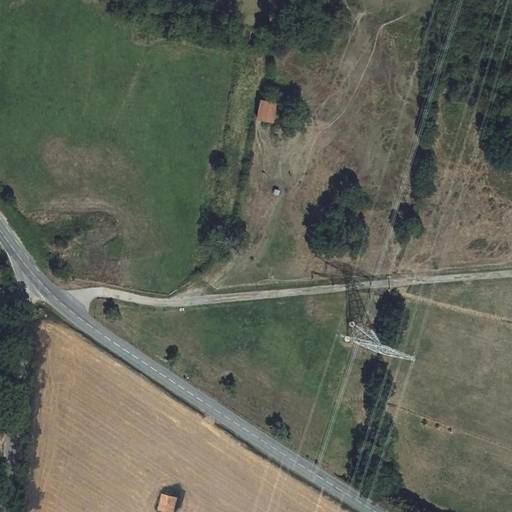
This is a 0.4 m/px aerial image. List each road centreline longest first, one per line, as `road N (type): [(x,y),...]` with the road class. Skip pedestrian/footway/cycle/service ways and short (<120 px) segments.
road 1 (track): [(57,303),(97,290),(184,300),(511,272)]
road 2 (tertiary): [(38,283),(79,320),(376,511)]
road 3 (track): [(184,300),(210,285),(255,227),(281,159),(332,91),(362,13)]
road 4 (unclassified): [(1,511),(38,283)]
